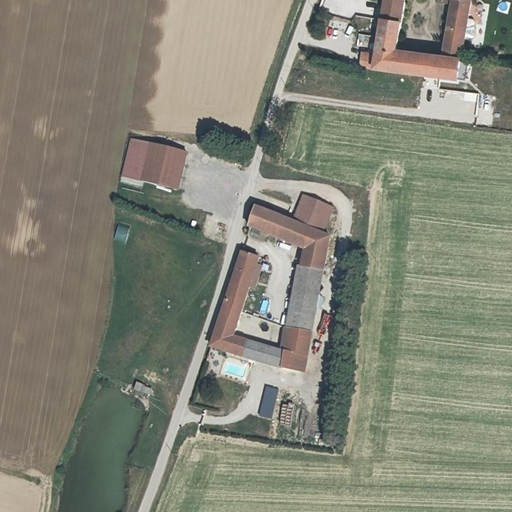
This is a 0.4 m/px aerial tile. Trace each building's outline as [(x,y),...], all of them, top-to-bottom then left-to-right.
[(388,0),(380,47),(399,49),(407,0),(388,0)] [(472,0),(441,0),(441,1),(454,4),(445,55),(461,57),(472,0)] [(376,67),(424,73),(426,53),(399,49),(380,47),(379,49),(376,67)] [(376,67),(379,49),(364,48),(360,65),(376,67)] [(445,55),(426,53),(424,73),(458,77),(461,57),(445,55)] [(131,139),(122,176),(179,190),(187,153),(131,139)] [(303,196),(293,220),(307,225),(315,228),(324,231),(333,208),(303,196)] [(250,228),(301,244),(307,225),(293,220),(257,207),(250,228)] [(204,234),(210,237),(215,222),(208,220),(204,234)] [(120,225),(115,241),(127,244),(131,228),(120,225)] [(301,244),(312,247),(315,228),(307,225),(301,244)] [(338,236),(324,231),(315,228),(312,247),(307,265),(303,264),(298,284),(324,291),(338,236)] [(305,372),(314,335),(289,329),(284,347),(240,332),(261,259),(242,253),(212,346),(241,354),(274,363),(305,372)] [(298,284),(289,329),(314,335),(324,291),(298,284)] [(339,358),(322,356),(321,366),(337,367),(339,358)] [(139,384),(136,391),(152,396),(154,389),(139,384)] [(267,386),(255,435),(271,439),(282,390),(267,386)]
